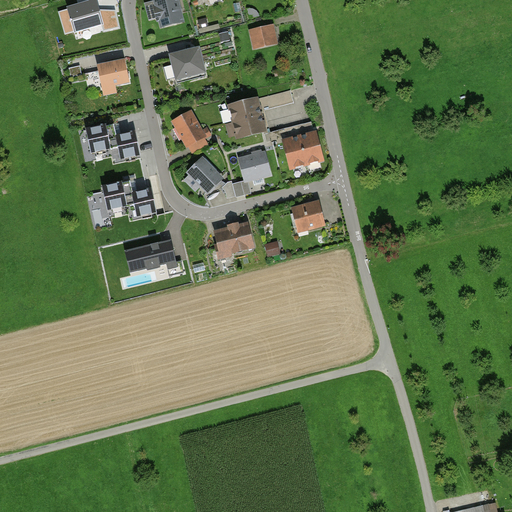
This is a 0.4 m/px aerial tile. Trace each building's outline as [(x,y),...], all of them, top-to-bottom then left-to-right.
[(182,0),(163,0),(158,1),(164,30),(188,25),(182,0)] [(280,25),(252,30),(257,50),(284,45),(280,25)] [(203,49),(173,57),(180,83),(210,76),(203,49)] [(128,82),(123,62),(98,67),(103,87),(128,82)] [(271,135),(266,100),(233,105),(239,140),(271,135)] [(210,138),(195,112),(175,123),(190,149),(210,138)] [(105,125),(86,130),(91,154),(96,153),(96,151),(105,149),(105,151),(118,148),(120,160),(126,159),(125,158),(134,155),(135,157),(141,156),(135,131),(116,135),(114,125),(108,126),(109,131),(107,132),(105,125)] [(324,133),(286,143),(294,171),(331,161),(324,133)] [(269,152),(240,161),(248,186),(276,177),(269,152)] [(228,180),(206,158),(186,177),(207,199),(228,180)] [(122,183),(102,188),(108,212),(113,211),(112,209),(121,207),(122,209),(134,206),(137,218),(142,217),(142,216),(151,214),(151,216),(157,214),(151,189),(133,193),(130,183),(124,184),(125,189),(123,190),(122,183)] [(326,205),(292,213),(298,236),(331,228),(326,205)] [(252,225),(218,234),(225,261),(259,252),(252,225)] [(171,240),(125,252),(130,273),(147,269),(148,271),(160,268),(160,266),(166,265),(169,277),(184,273),(181,261),(177,262),(171,240)] [(266,244),(270,256),(282,253),(278,241),(266,244)]
